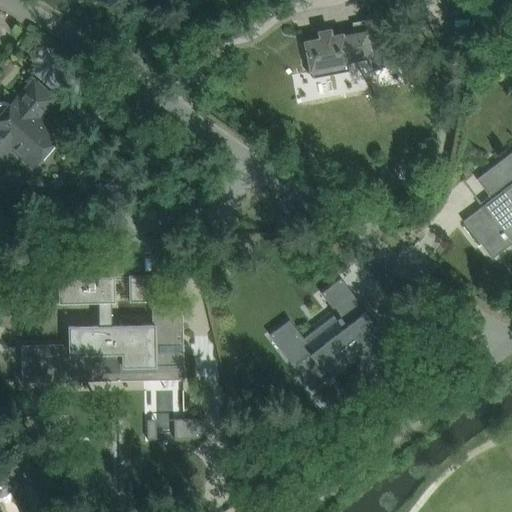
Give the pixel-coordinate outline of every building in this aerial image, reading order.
[(305,45),(301,45),(303,55),(307,55),(311,71),(311,72),(348,65),(371,60),(385,57),(384,52),(381,32),(378,19),(363,22),(366,33),(355,35),(343,38),(343,35),(331,38),(330,31),(318,33),(320,40),(305,43),(305,45)] [(0,160),(11,148),(19,154),(24,147),(39,160),(59,137),(38,118),(53,100),(34,83),(18,101),(16,99),(10,107),(5,104),(0,104),(0,160)] [(511,152),(492,168),(476,180),(492,200),(463,222),(492,259),(511,244),(506,237),(511,232),(511,152)] [(161,276),(129,277),(130,303),(159,302),(161,302),(161,276)] [(342,281),(322,296),(333,309),(352,294),(342,281)] [(69,348),(43,349),(43,375),(90,374),(90,355),(122,355),(122,374),(183,373),(183,355),(193,355),(193,336),(180,336),(180,329),(160,330),(159,302),(152,303),(153,326),(112,327),(111,285),(95,285),(95,303),(97,303),(98,327),(68,327),(69,348)] [(286,323),(269,336),(311,391),(315,388),(358,355),(369,369),(391,353),(380,338),(384,336),(375,325),(372,327),(369,323),(372,321),(365,312),(346,326),(346,327),(310,354),(286,323)] [(23,457),(0,469),(0,496),(0,497),(2,496),(4,495),(10,492),(19,511),(44,511),(50,509),(23,457)]
